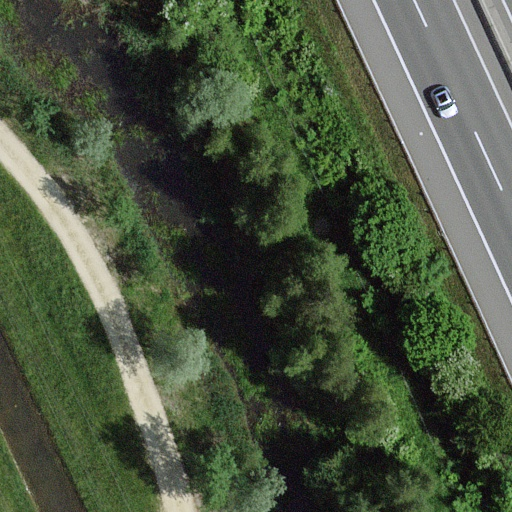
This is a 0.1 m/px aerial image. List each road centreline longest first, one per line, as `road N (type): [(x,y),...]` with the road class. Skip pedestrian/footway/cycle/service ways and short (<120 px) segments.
road 1 (track): [(176,511),(167,469),(89,273),(54,211),(0,151)]
road 2 (motorway): [(406,0),(511,229)]
